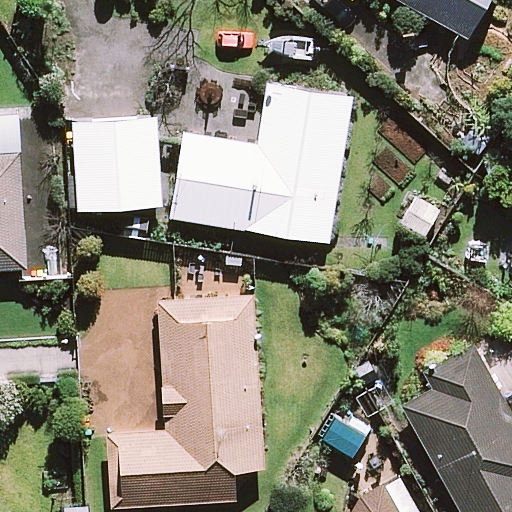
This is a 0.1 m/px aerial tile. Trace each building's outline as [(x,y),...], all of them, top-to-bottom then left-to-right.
[(402,0),(469,36),(488,0),(402,0)] [(350,96),(267,84),(259,143),(184,132),(171,215),(329,239),(350,96)] [(0,267),(24,266),(17,114),(0,115),(0,267)] [(160,204),(157,117),(75,119),(78,207),(160,204)] [(262,465),(253,295),(159,300),(166,429),(108,432),(112,504),(234,498),(233,467),(262,465)] [(511,511),(511,414),(472,342),(427,367),(436,385),(402,403),(462,511),(511,511)] [(414,511),(418,510),(400,476),(362,496),(351,511),(414,511)]
